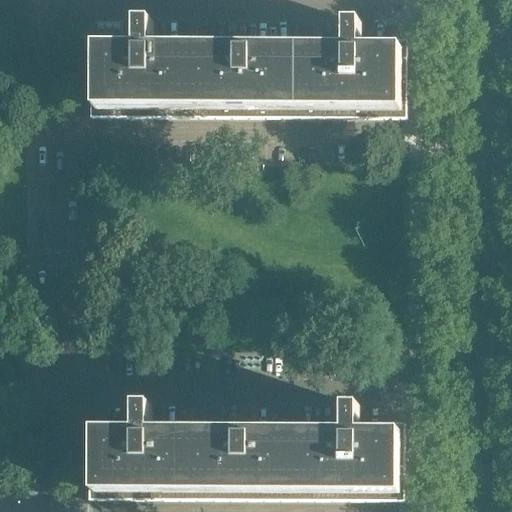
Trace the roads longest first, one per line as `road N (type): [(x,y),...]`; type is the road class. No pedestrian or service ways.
road 1 (residential): [(61,10),(397,12)]
road 2 (residential): [(59,391),(391,392)]
road 3 (residential): [(61,136),(375,137)]
road 4 (residential): [(59,391),(61,136)]
road 5 (residential): [(58,511),(59,391)]
